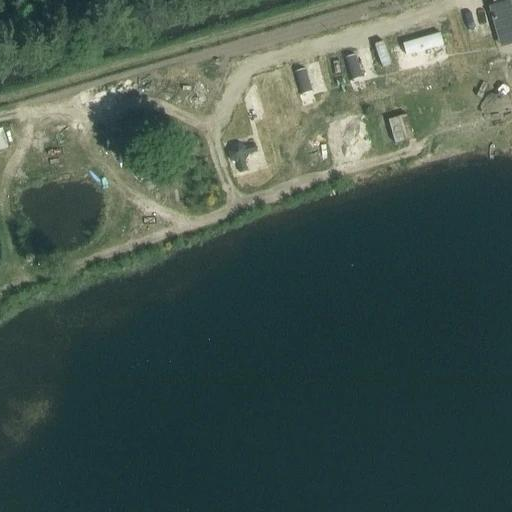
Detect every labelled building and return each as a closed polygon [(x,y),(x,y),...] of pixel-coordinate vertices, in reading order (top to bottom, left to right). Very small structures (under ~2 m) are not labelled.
[(511,0),(491,0),(494,7),(490,8),(497,34),(511,29),(511,0)] [(433,11),(395,17),(397,30),(436,24),(433,11)] [(356,55),(344,59),(350,81),(363,78),(356,55)] [(306,69),(293,73),(300,96),(312,92),(306,69)] [(232,146),(229,153),(231,160),(237,164),(240,173),(248,171),(245,161),(248,156),(258,153),(255,145),(246,148),(240,144),(232,146)]
